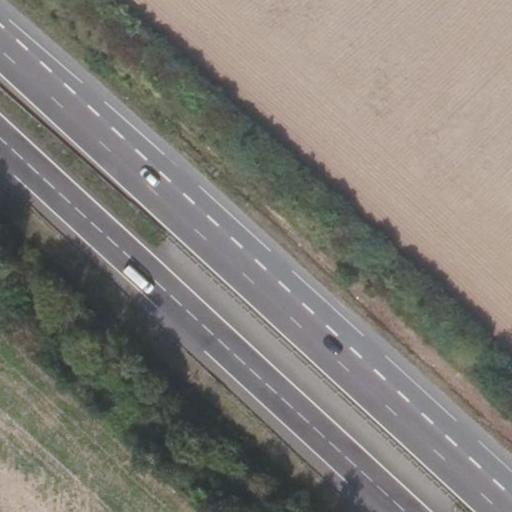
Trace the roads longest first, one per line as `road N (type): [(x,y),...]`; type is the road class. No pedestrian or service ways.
road 1 (trunk): [(511,507),(0,49)]
road 2 (trunk): [(0,146),(401,511)]
